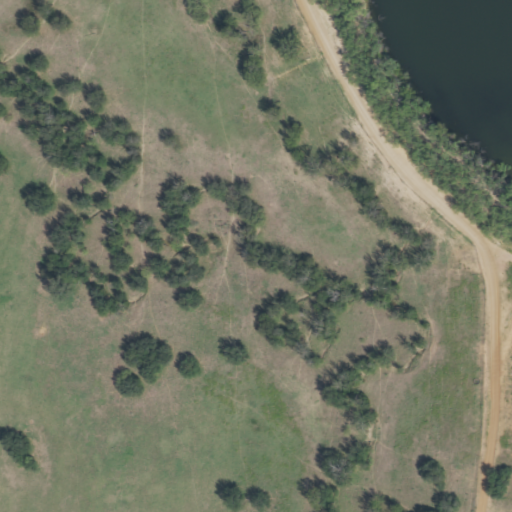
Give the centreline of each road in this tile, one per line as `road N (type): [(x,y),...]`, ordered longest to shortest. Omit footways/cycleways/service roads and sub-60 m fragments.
road 1 (residential): [(467,230),(371,133),(299,0)]
road 2 (residential): [(467,230),(477,238),(485,275),(476,511)]
